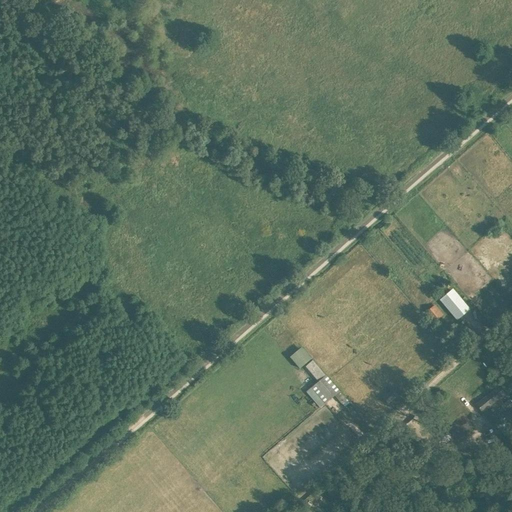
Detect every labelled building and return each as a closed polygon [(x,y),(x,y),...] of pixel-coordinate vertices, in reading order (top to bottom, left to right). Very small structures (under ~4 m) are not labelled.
[(470,309),(452,289),(439,300),(457,321),(470,309)] [(437,318),(444,314),(438,302),(431,306),(437,318)] [(303,344),(290,356),(301,367),(313,356),(303,344)] [(346,400),(312,360),(307,365),(320,380),(311,388),(306,392),(320,408),(334,396),(341,404),(346,400)] [(499,415),(507,408),(504,404),(499,399),(505,395),(499,388),(478,405),(496,428),(505,421),(499,415)] [(393,390),(383,398),(387,404),(398,395),(393,390)]
